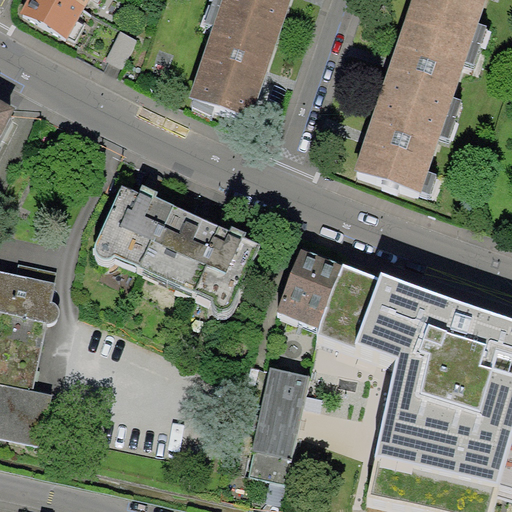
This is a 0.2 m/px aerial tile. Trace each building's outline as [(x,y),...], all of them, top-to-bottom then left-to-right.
[(75,24),(82,12),(60,0),(32,0),(23,17),(65,42),(66,41),(75,24)] [(60,0),(82,12),(89,0),(88,0),(60,0)] [(227,0),(223,14),(279,33),(290,2),(290,0),(227,0)] [(476,30),(473,29),(482,0),(417,0),(417,2),(408,29),(469,50),(476,30)] [(259,92),(279,33),(223,14),(192,106),(248,125),(259,92)] [(383,103),(444,124),(469,50),(408,29),(391,77),(383,103)] [(122,70),(136,43),(122,35),(108,63),(122,70)] [(357,179),(418,199),(444,124),(383,103),(365,154),(357,179)] [(0,114),(0,139),(10,120),(0,114)] [(116,263),(118,258),(142,269),(158,235),(163,237),(173,214),(155,206),(157,201),(148,197),(142,195),(139,203),(122,195),(95,254),(95,256),(95,259),(96,261),(97,264),(100,266),(103,268),(106,268),(108,268),(111,267),(114,265),(116,263)] [(158,235),(142,269),(198,294),(213,260),(208,258),(219,235),(201,227),(203,224),(203,223),(203,222),(202,220),(201,219),(197,217),(196,217),(194,217),(193,218),(192,219),(190,222),(186,220),(173,214),(163,237),(158,235)] [(215,317),(216,318),(219,320),(221,320),(223,320),(225,320),(227,319),(229,318),(231,317),(232,315),(260,254),(244,246),(246,242),(237,238),(231,235),(229,240),(219,235),(208,258),(213,260),(198,294),(214,302),(212,306),(212,310),(212,312),(213,314),(215,317)] [(301,257),(280,310),(321,326),(341,273),(322,265),(320,258),(316,257),(311,255),(304,258),(301,257)] [(349,276),(341,273),(321,326),(317,344),(396,374),(367,507),(389,511),(493,511),(501,483),(511,486),(511,334),(508,333),(499,330),(490,327),(481,324),(472,321),(463,318),(454,315),(445,312),(432,307),(419,303),(406,298),(393,293),(380,288),(367,283),(354,278),(349,276)] [(0,439),(40,448),(51,399),(30,395),(45,326),(47,326),(49,326),(51,325),(54,324),(55,323),(57,320),(57,318),(57,316),(56,313),(55,311),(54,310),(52,309),(49,308),(53,290),(12,281),(0,278),(0,439)] [(258,486),(270,489),(267,504),(267,505),(280,508),(281,507),(309,381),(284,376),(272,373),(249,480),(259,482),(258,486)]
